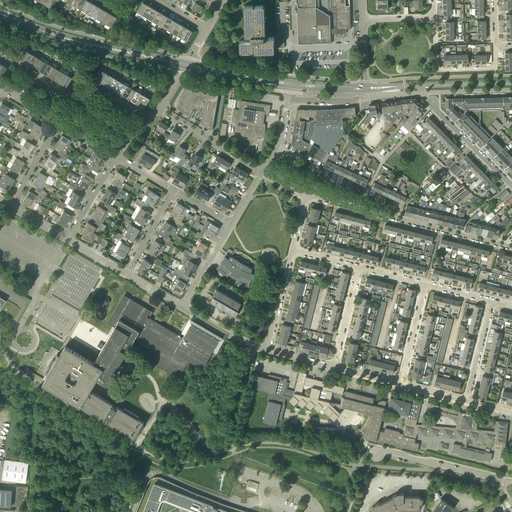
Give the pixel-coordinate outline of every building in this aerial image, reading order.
[(80,0),(76,6),(81,9),(86,0),(80,0)] [(86,0),(81,9),(86,12),(92,2),(87,0),(86,0)] [(195,2),(191,8),(199,13),(203,7),(202,6),(204,3),(197,0),(184,0),(183,3),(187,6),(191,0),(192,1),(193,0),(195,2)] [(316,7),(315,0),(297,0),(297,3),(298,3),(298,8),(298,17),(330,16),(316,7)] [(86,12),(91,15),(97,5),(92,2),(86,12)] [(143,15),(148,5),(143,2),(137,12),(143,15)] [(91,15),(96,18),(102,8),(97,5),(91,15)] [(143,15),(148,18),(153,8),(148,5),(143,15)] [(251,38),(249,38),(249,40),(241,41),(241,51),(254,51),(274,50),(274,48),(284,47),(284,37),(279,37),(278,33),(282,33),(268,33),(269,35),(264,35),(263,5),(245,6),(246,36),(251,36),(251,38)] [(349,6),(345,6),(331,7),(336,7),(336,16),(350,15),(350,6),(349,6)] [(96,18),(101,21),(107,11),(102,8),(96,18)] [(153,8),(148,18),(152,21),(158,11),(153,8)] [(472,9),(472,11),(472,14),(476,14),(476,18),(484,18),(484,8),(475,9),(472,9)] [(101,21),(106,24),(112,14),(107,11),(101,21)] [(157,24),(163,14),(158,11),(152,21),(157,24)] [(112,14),(106,24),(111,27),(117,17),(112,14)] [(162,26),(168,17),(163,14),(157,24),(162,26)] [(330,16),(298,17),(298,35),(298,44),(326,43),(331,43),(330,16)] [(162,26),(167,29),(173,20),(168,17),(162,26)] [(167,29),(172,32),(178,22),(173,20),(167,29)] [(350,20),(336,20),(336,29),(346,29),(351,29),(350,24),(350,20)] [(172,32),(177,35),(183,25),(178,22),(172,32)] [(177,35),(182,38),(188,28),(183,25),(177,35)] [(193,31),(188,28),(182,38),(187,41),(193,31)] [(18,59),(23,62),(28,52),(24,50),(18,59)] [(23,62),(26,64),(32,55),(28,52),(23,62)] [(26,64),(30,66),(36,57),(32,55),(26,64)] [(30,66),(34,69),(40,59),(36,57),(30,66)] [(34,69),(38,71),(44,61),(40,59),(34,69)] [(38,71),(42,73),(48,64),(44,61),(38,71)] [(112,64),(107,63),(106,63),(103,64),(102,64),(99,70),(101,72),(102,70),(103,70),(105,67),(104,67),(105,66),(106,67),(107,67),(108,68),(109,67),(110,68),(110,67),(112,64)] [(42,73),(46,75),(51,66),(48,64),(42,73)] [(46,75),(50,78),(55,68),(51,66),(46,75)] [(50,78),(54,80),(59,70),(55,68),(50,78)] [(58,82),(63,73),(59,70),(54,80),(58,82)] [(101,82),(106,73),(102,70),(101,72),(99,70),(96,75),(98,77),(97,80),(101,82)] [(61,84),(67,75),(63,73),(58,82),(61,84)] [(111,76),(106,73),(101,82),(105,85),(111,76)] [(71,77),(67,75),(61,84),(66,87),(71,77)] [(110,87),(115,78),(111,76),(105,85),(110,87)] [(110,87),(114,90),(119,81),(115,78),(110,87)] [(119,81),(114,90),(118,93),(124,83),(119,81)] [(124,83),(118,93),(123,95),(128,86),(124,83)] [(128,86),(123,95),(127,98),(133,88),(128,86)] [(183,89),(183,88),(172,106),(189,116),(195,106),(196,107),(196,108),(203,109),(201,123),(212,130),(219,93),(206,91),(206,94),(203,93),(204,90),(188,87),(184,86),(183,89)] [(133,88),(127,98),(131,100),(137,91),(133,88)] [(137,91),(131,100),(136,103),(141,94),(137,91)] [(141,94),(136,103),(140,105),(146,96),(141,94)] [(146,96),(140,105),(144,108),(150,99),(146,96)] [(504,109),(504,97),(487,98),(481,98),(464,99),(464,108),(504,107),(504,109)] [(446,99),(446,108),(457,119),(462,114),(459,111),(457,113),(453,108),(453,103),(458,103),(458,106),(463,106),(462,99),(462,98),(446,99)] [(408,108),(407,108),(407,110),(407,111),(408,112),(412,107),(412,106),(417,101),(415,99),(407,100),(408,108)] [(270,105),(240,100),(239,110),(234,109),(232,120),(236,121),(234,132),(241,133),(241,135),(253,137),(254,135),(263,136),(265,124),(263,123),(264,114),(270,115),(270,112),(269,112),(270,105)] [(401,113),(402,111),(401,101),(392,102),(394,122),(401,113)] [(408,112),(409,113),(411,115),(421,104),(417,101),(412,106),(412,107),(408,112)] [(394,122),(392,102),(382,103),(384,115),(388,118),(386,120),(390,122),(381,134),(384,136),(386,133),(390,128),(392,125),(394,122)] [(1,103),(0,105),(0,109),(7,114),(10,108),(1,103)] [(380,110),(377,110),(376,104),(369,105),(370,114),(363,123),(366,125),(373,117),(373,115),(377,114),(377,116),(381,115),(380,110)] [(409,131),(411,129),(418,121),(415,118),(418,114),(419,115),(425,108),(421,104),(411,115),(408,119),(403,124),(402,125),(409,131)] [(341,109),(342,117),(356,115),(355,107),(341,109)] [(4,119),(7,114),(0,109),(0,120),(9,126),(10,123),(5,120),(4,119)] [(317,110),(297,109),(295,119),(316,122),(317,110)] [(329,153),(341,136),(344,132),(342,117),(341,109),(317,110),(316,122),(316,131),(313,137),(311,139),(314,142),(315,143),(319,146),(320,147),(323,149),(328,152),(329,153)] [(23,116),(17,112),(14,118),(20,121),(23,116)] [(490,138),(465,114),(458,120),(462,124),(483,145),(490,138)] [(422,132),(433,122),(429,118),(424,122),(423,121),(419,125),(423,129),(421,131),(422,133),(422,132)] [(316,122),(295,119),(293,133),(313,137),(316,131),(316,122)] [(501,126),(502,125),(496,119),(491,124),(497,130),(501,126)] [(0,125),(1,126),(2,125),(7,129),(9,126),(0,120),(0,125)] [(30,127),(33,129),(41,134),(44,128),(33,122),(30,126),(30,127)] [(161,137),(162,138),(161,140),(163,141),(164,139),(167,134),(164,132),(168,126),(160,122),(156,130),(159,132),(160,131),(163,133),(161,137)] [(432,131),(437,126),(433,122),(422,132),(424,134),(426,132),(427,133),(430,129),(432,131)] [(490,124),(488,127),(494,133),(496,131),(490,124)] [(431,137),(429,139),(430,141),(441,130),(437,126),(432,131),(434,132),(430,136),(431,137)] [(38,139),(41,134),(33,129),(30,134),(28,133),(28,134),(22,130),(21,133),(31,139),(33,136),(38,139)] [(170,135),(167,134),(164,139),(168,141),(169,138),(176,141),(180,134),(173,130),(170,135)] [(439,137),(440,139),(445,134),(441,130),(430,141),(433,143),(439,137)] [(24,140),(26,140),(23,146),(31,151),(34,145),(29,142),(31,139),(21,133),(19,135),(25,139),(24,140)] [(311,139),(313,137),(293,133),(291,144),(304,152),(307,147),(311,139)] [(389,136),(386,133),(384,136),(378,144),(381,146),(387,138),(389,136)] [(440,139),(434,145),(438,149),(449,138),(445,134),(440,139)] [(72,141),(69,139),(69,138),(69,139),(66,137),(65,137),(62,135),(58,140),(69,146),(72,141)] [(484,146),(488,150),(496,141),(493,137),(484,146)] [(449,138),(438,149),(442,152),(444,150),(443,149),(446,145),(448,147),(453,142),(449,138)] [(311,139),(307,147),(304,152),(305,152),(307,153),(307,154),(308,154),(313,157),(314,157),(323,162),(327,152),(323,149),(320,147),(319,146),(318,147),(313,144),(314,142),(311,139)] [(55,146),(60,149),(58,153),(67,158),(69,156),(66,154),(67,153),(66,152),(69,147),(69,146),(58,140),(55,146)] [(500,145),(496,141),(488,150),(491,153),(500,145)] [(446,157),(457,146),(453,142),(448,147),(450,149),(446,152),(447,153),(445,155),(446,157)] [(145,164),(150,157),(152,152),(146,148),(146,147),(143,145),(139,151),(144,153),(140,161),(145,164)] [(503,148),(500,145),(491,153),(495,156),(494,157),(495,157),(503,148)] [(28,156),(31,151),(23,146),(20,151),(18,150),(18,151),(12,147),(11,150),(21,156),(23,153),(28,156)] [(168,156),(170,157),(174,159),(175,156),(180,159),(177,163),(180,165),(184,160),(187,155),(183,153),(186,149),(180,146),(178,149),(177,149),(175,154),(170,152),(168,156)] [(451,157),(455,154),(456,155),(461,150),(457,146),(446,157),(448,158),(450,156),(451,157)] [(507,152),(503,148),(495,157),(498,160),(507,152)] [(329,169),(336,155),(334,154),(333,156),(327,153),(328,152),(323,149),(327,152),(323,162),(325,163),(324,166),(329,169)] [(14,156),(16,157),(13,163),(21,168),(24,162),(19,159),(21,156),(11,150),(9,152),(15,156),(14,156)] [(90,159),(100,165),(104,159),(98,156),(99,154),(94,151),(90,159)] [(510,155),(507,152),(498,160),(502,164),(510,155)] [(58,153),(56,156),(51,153),(48,159),(55,163),(59,166),(61,163),(60,163),(62,158),(66,161),(67,158),(58,153)] [(196,167),(198,164),(199,164),(200,162),(200,161),(199,160),(201,157),(201,155),(199,154),(198,155),(196,154),(194,158),(192,157),(190,160),(187,158),(180,165),(188,170),(190,166),(195,168),(196,167)] [(220,166),(224,159),(218,155),(214,162),(220,166)] [(334,171),(337,165),(340,160),(337,159),(338,156),(336,155),(329,169),(334,171)] [(345,176),(348,170),(345,169),(349,161),(349,162),(351,157),(348,155),(346,160),(340,174),(345,176)] [(448,169),(455,175),(462,168),(470,159),(466,155),(461,160),(463,162),(458,167),(455,163),(448,169)] [(511,160),(511,156),(510,155),(502,164),(505,167),(511,160)] [(150,157),(145,164),(151,168),(156,160),(150,157)] [(44,165),(49,168),(47,171),(57,177),(58,174),(53,171),(53,170),(52,169),(55,163),(48,159),(44,165)] [(97,171),(100,165),(90,159),(87,164),(85,165),(82,163),(80,166),(90,171),(92,168),(97,171)] [(230,163),(224,159),(220,166),(227,169),(230,163)] [(340,166),(337,165),(334,171),(340,174),(346,160),(343,159),(340,166)] [(474,163),(470,159),(462,168),(464,170),(468,167),(469,168),(474,163)] [(452,160),(445,166),(447,168),(454,162),(452,160)] [(0,166),(1,167),(12,173),(13,170),(18,173),(21,168),(13,163),(10,168),(8,167),(8,168),(0,163),(0,166)] [(353,163),(350,171),(348,170),(345,176),(350,179),(353,172),(355,168),(356,165),(353,163)] [(474,163),(469,168),(471,170),(467,174),(468,175),(466,177),(467,178),(470,176),(473,172),(478,168),(474,163)] [(83,171),(79,177),(90,184),(93,178),(88,175),(90,171),(80,166),(79,168),(83,171)] [(236,180),(236,179),(242,170),(236,166),(232,173),(231,174),(228,172),(225,177),(225,178),(228,180),(230,176),(236,180)] [(0,169),(6,174),(3,180),(11,185),(15,179),(10,176),(12,173),(1,167),(0,168),(0,169)] [(177,168),(173,173),(176,175),(173,180),(178,183),(183,175),(178,172),(179,170),(177,168)] [(364,168),(361,176),(358,175),(355,181),(360,183),(365,173),(367,170),(364,168)] [(473,172),(477,177),(482,172),(478,168),(473,172)] [(242,170),(236,179),(243,183),(248,173),(242,170)] [(54,181),(55,179),(57,177),(47,171),(45,175),(40,172),(36,178),(44,182),(49,185),(52,180),(54,181)] [(118,172),(114,177),(123,182),(126,177),(118,172)] [(355,181),(358,175),(353,172),(350,179),(355,181)] [(475,181),(469,187),(473,189),(475,187),(478,184),(486,176),(482,172),(477,177),(479,178),(475,182),(475,181)] [(365,173),(360,183),(366,186),(370,176),(365,173)] [(380,176),(379,179),(377,183),(375,183),(372,189),(377,191),(384,176),(381,174),(380,176)] [(183,175),(178,183),(183,186),(186,181),(189,182),(192,177),(189,175),(188,178),(183,175)] [(382,194),(385,187),(388,181),(385,180),(386,176),(384,176),(377,191),(382,194)] [(486,176),(478,184),(480,187),(484,183),(485,185),(490,180),(486,176)] [(0,185),(8,190),(11,185),(3,180),(0,177),(0,185)] [(81,191),(83,188),(86,189),(90,184),(79,177),(75,184),(77,185),(75,188),(81,191)] [(116,185),(115,188),(125,195),(127,192),(121,189),(121,188),(120,187),(123,182),(114,177),(111,182),(116,185)] [(202,196),(206,189),(208,186),(202,182),(204,179),(201,177),(198,183),(200,185),(196,193),(202,196)] [(41,188),(44,182),(36,178),(33,183),(41,188)] [(422,187),(424,188),(432,182),(428,178),(425,181),(422,187)] [(437,180),(429,188),(432,191),(440,184),(437,180)] [(487,191),(489,189),(494,184),(490,180),(485,185),(483,187),(487,191)] [(452,197),(465,187),(462,184),(449,194),(452,197)] [(499,188),(494,184),(489,189),(494,193),(499,188)] [(208,200),(213,192),(215,189),(211,187),(208,191),(206,189),(202,196),(208,200)] [(385,187),(382,194),(388,196),(391,190),(385,187)] [(406,197),(405,197),(407,193),(404,192),(406,188),(404,187),(401,194),(401,195),(398,201),(403,203),(406,197)] [(452,197),(452,198),(454,201),(460,196),(468,190),(465,187),(452,197)] [(116,201),(119,195),(124,197),(125,195),(115,188),(113,188),(112,191),(108,188),(105,194),(113,199),(116,201)] [(237,192),(231,188),(228,193),(234,196),(237,192)] [(394,188),(393,191),(391,190),(388,196),(393,199),(397,190),(397,189),(394,188)] [(508,191),(506,189),(498,196),(500,198),(508,191)] [(36,190),(33,194),(29,191),(25,196),(36,203),(38,204),(42,197),(44,198),(45,196),(40,192),(36,190)] [(145,195),(148,197),(157,202),(160,196),(148,190),(145,195)] [(401,195),(401,194),(398,193),(399,191),(397,190),(393,199),(398,201),(401,195)] [(468,190),(460,196),(462,199),(470,193),(468,190)] [(69,197),(71,198),(79,202),(82,197),(72,191),(69,197)] [(508,191),(500,198),(502,201),(510,194),(508,191)] [(463,204),(473,196),(471,193),(470,193),(462,199),(460,201),(461,202),(462,202),(463,204)] [(113,199),(105,194),(101,199),(110,204),(113,199)] [(438,195),(434,198),(430,202),(429,206),(428,211),(426,210),(423,219),(428,220),(433,203),(438,199),(440,197),(438,195)] [(22,202),(33,208),(36,203),(25,196),(22,202)] [(157,202),(148,197),(145,202),(143,201),(143,202),(138,198),(136,201),(147,207),(149,204),(153,207),(157,202)] [(214,203),(220,207),(224,200),(218,197),(214,203)] [(75,208),(79,202),(71,198),(68,204),(75,208)] [(423,219),(426,210),(428,203),(426,202),(429,200),(428,198),(424,201),(423,201),(418,218),(423,219)] [(433,203),(428,220),(432,221),(437,204),(439,202),(440,202),(438,199),(433,203)] [(230,204),(224,200),(220,207),(226,211),(230,204)] [(409,206),(407,205),(404,214),(409,215),(412,206),(413,203),(414,204),(415,201),(412,200),(411,202),(410,202),(409,206)] [(418,218),(423,201),(420,200),(418,208),(417,208),(416,208),(414,217),(418,218)] [(134,211),(138,214),(147,219),(150,213),(145,210),(147,207),(136,201),(135,203),(138,205),(134,211)] [(442,205),(443,204),(439,202),(437,204),(432,221),(437,223),(442,205)] [(174,208),(181,213),(195,221),(198,215),(196,214),(194,217),(186,212),(188,209),(177,203),(174,208)] [(437,223),(442,224),(445,211),(446,206),(443,204),(442,205),(437,223)] [(95,211),(103,216),(107,211),(98,205),(95,211)] [(416,205),(415,207),(412,206),(409,215),(414,217),(416,208),(417,208),(417,205),(416,205)] [(446,225),(451,226),(454,214),(455,210),(454,208),(454,207),(454,206),(451,208),(450,210),(446,225)] [(466,220),(463,219),(465,213),(466,210),(467,210),(469,209),(467,206),(461,209),(461,211),(456,227),(461,229),(466,220)] [(312,207),(310,214),(319,216),(321,210),(312,207)] [(181,213),(174,208),(171,214),(178,218),(181,213)] [(442,224),(446,225),(450,210),(449,212),(445,211),(442,224)] [(60,217),(67,221),(71,216),(63,211),(60,217)] [(103,216),(95,211),(91,216),(100,221),(103,216)] [(457,214),(454,214),(451,226),(456,227),(461,211),(458,211),(457,214)] [(479,216),(477,213),(476,213),(468,219),(468,220),(466,220),(461,229),(470,231),(473,222),(479,216)] [(144,224),(147,219),(138,214),(135,219),(144,224)] [(319,216),(310,214),(309,220),(317,222),(319,216)] [(470,231),(475,232),(479,223),(486,217),(483,214),(479,216),(473,222),(470,231)] [(487,215),(486,217),(479,223),(475,232),(481,234),(484,225),(491,219),(487,215)] [(64,227),(67,221),(60,217),(57,222),(64,227)] [(130,224),(132,221),(126,218),(124,217),(123,219),(125,220),(129,223),(125,229),(137,236),(140,230),(132,226),(132,225),(130,224)] [(503,227),(502,226),(505,223),(508,227),(511,223),(511,217),(509,220),(507,217),(501,223),(495,228),(492,236),(497,238),(500,231),(502,232),(503,227)] [(170,219),(168,222),(166,221),(163,227),(170,232),(174,234),(178,228),(174,226),(174,225),(181,229),(183,226),(176,222),(170,219)] [(176,222),(183,226),(188,230),(190,227),(184,224),(177,219),(176,222)] [(365,219),(364,226),(363,226),(363,229),(369,230),(369,227),(370,227),(371,221),(365,219)] [(481,234),(486,235),(490,226),(495,221),(493,219),(492,220),(491,219),(484,225),(481,234)] [(490,226),(486,235),(492,236),(495,228),(501,223),(499,220),(494,224),(495,225),(493,227),(490,226)] [(85,228),(93,233),(96,228),(98,228),(104,231),(105,228),(100,225),(95,222),(93,225),(88,222),(85,228)] [(209,222),(206,227),(216,233),(219,227),(216,226),(214,224),(209,222)] [(308,224),(306,231),(315,233),(317,224),(311,223),(311,225),(308,224)] [(213,239),(216,233),(206,227),(204,226),(200,232),(197,231),(196,234),(201,237),(204,233),(213,239)] [(171,238),(168,236),(170,232),(163,227),(160,233),(165,236),(162,239),(172,245),(173,242),(170,240),(171,238)] [(96,235),(93,233),(85,228),(81,233),(84,235),(83,238),(91,243),(96,235)] [(137,236),(125,229),(121,235),(118,232),(116,235),(122,238),(126,241),(128,238),(134,241),(137,236)] [(315,233),(306,231),(304,237),(313,239),(315,233)] [(197,240),(200,242),(197,247),(205,252),(208,246),(202,242),(202,241),(200,239),(201,237),(196,234),(194,236),(198,238),(197,240)] [(427,235),(426,242),(430,243),(429,249),(428,252),(425,251),(424,254),(431,256),(434,244),(432,243),(433,237),(427,235)] [(312,245),(312,242),(315,243),(316,242),(316,241),(315,240),(313,239),(304,237),(303,243),(312,245)] [(155,240),(152,246),(159,250),(163,252),(167,245),(170,247),(172,245),(162,239),(160,243),(155,240)] [(448,240),(446,247),(445,250),(451,251),(454,242),(448,240)] [(118,247),(127,253),(130,247),(121,242),(118,247)] [(460,243),(454,242),(451,251),(451,252),(457,253),(458,250),(460,243)] [(326,251),(332,252),(334,246),(327,244),(326,251)] [(466,245),(464,251),(463,254),(469,255),(470,253),(472,246),(466,245)] [(159,250),(152,246),(149,251),(156,256),(159,250)] [(205,252),(197,247),(195,246),(191,253),(186,250),(185,252),(196,259),(197,260),(199,256),(202,257),(205,252)] [(332,252),(338,254),(340,247),(334,246),(332,252)] [(120,260),(122,257),(124,258),(127,253),(118,247),(115,253),(113,252),(111,255),(120,260)] [(338,254),(345,256),(347,249),(340,247),(338,254)] [(477,248),(476,254),(475,257),(481,259),(482,256),(483,249),(477,248)] [(345,256),(351,257),(353,251),(347,249),(345,256)] [(351,257),(358,259),(360,252),(353,251),(351,257)] [(180,262),(183,264),(194,270),(197,265),(194,263),(196,259),(185,252),(183,255),(184,256),(180,262)] [(358,259),(364,260),(366,254),(360,252),(358,259)] [(364,260),(371,262),(373,256),(366,254),(364,260)] [(504,254),(502,261),(501,264),(507,266),(508,262),(510,256),(504,254)] [(251,270),(253,271),(253,270),(252,270),(252,269),(248,266),(239,262),(235,259),(229,256),(227,258),(225,256),(221,261),(222,262),(216,269),(219,271),(217,272),(223,277),(225,275),(227,277),(230,274),(233,275),(233,276),(233,277),(234,277),(235,277),(238,278),(236,283),(239,284),(238,286),(245,288),(246,286),(249,287),(251,279),(253,280),(255,274),(250,272),(251,270)] [(373,256),(371,262),(377,264),(379,257),(373,256)] [(144,259),(141,264),(149,269),(152,263),(153,264),(154,263),(166,270),(167,267),(161,264),(155,260),(150,257),(148,261),(144,259)] [(385,264),(392,265),(393,259),(387,257),(385,264)] [(393,259),(392,265),(398,267),(400,260),(393,259)] [(400,260),(398,267),(405,268),(406,262),(400,260)] [(299,268),(303,269),(302,271),(305,272),(305,270),(307,263),(301,261),(299,268)] [(406,262),(405,268),(411,270),(413,264),(406,262)] [(428,267),(429,265),(426,264),(420,262),(419,265),(418,272),(424,273),(426,267),(428,267)] [(307,263),(305,270),(312,272),(314,264),(307,263)] [(149,269),(141,264),(138,270),(145,274),(149,269)] [(191,276),(194,270),(183,264),(180,269),(178,268),(177,269),(175,268),(174,271),(183,277),(185,273),(191,276)] [(314,264),(312,272),(319,273),(320,266),(314,264)] [(418,272),(419,265),(413,264),(411,270),(418,272)] [(320,266),(319,273),(325,275),(327,268),(320,266)] [(432,275),(439,277),(441,270),(434,269),(433,273),(432,275)] [(445,279),(447,272),(441,270),(439,277),(445,279)] [(447,270),(447,272),(445,279),(452,280),(454,272),(447,270)] [(172,274),(176,276),(172,283),(183,289),(186,283),(181,280),(183,277),(174,271),(172,274)] [(342,271),(340,278),(348,280),(350,273),(342,271)] [(460,275),(460,273),(454,272),(452,280),(458,282),(460,275)] [(466,277),(460,275),(458,282),(464,284),(466,277)] [(473,279),(472,278),(466,277),(464,284),(471,285),(473,279)] [(338,281),(340,282),(339,285),(346,286),(348,280),(340,278),(339,278),(338,281)] [(365,285),(372,287),(374,279),(367,278),(365,285)] [(374,279),(372,287),(378,288),(380,281),(374,279)] [(295,281),(294,287),(303,289),(304,283),(295,281)] [(380,281),(378,288),(378,292),(384,293),(385,290),(387,283),(380,281)] [(172,285),(170,289),(180,295),(183,289),(172,283),(171,285),(172,285)] [(393,284),(387,283),(385,290),(392,292),(393,284)] [(484,291),(486,284),(480,283),(478,289),(484,291)] [(493,286),(486,284),(484,291),(491,292),(492,286),(493,286)] [(339,285),(338,288),(336,288),(335,291),(345,293),(346,286),(339,285)] [(493,286),(492,286),(491,292),(497,294),(499,288),(493,286)] [(294,287),(292,293),(301,295),(303,289),(294,287)] [(409,288),(408,292),(407,292),(406,295),(407,295),(414,297),(416,290),(409,288)] [(504,296),(505,289),(499,288),(497,294),(504,296)] [(214,297),(210,302),(235,317),(238,312),(238,311),(237,311),(239,309),(238,308),(241,303),(217,289),(213,294),(214,295),(213,297),(214,297)] [(334,294),(336,294),(335,298),(343,300),(345,293),(335,291),(334,294)] [(292,293),(291,299),(300,301),(301,295),(292,293)] [(405,301),(413,303),(414,297),(407,295),(405,301)] [(438,303),(440,296),(433,295),(432,302),(438,303)] [(47,377),(43,384),(49,388),(50,388),(52,389),(51,389),(52,390),(52,389),(52,390),(53,390),(71,401),(72,401),(72,400),(75,401),(74,402),(73,402),(74,402),(74,403),(81,406),(84,407),(83,408),(103,420),(104,419),(108,421),(108,422),(114,426),(113,428),(127,436),(128,434),(134,438),(136,435),(139,436),(141,432),(139,431),(140,429),(142,430),(144,427),(142,425),(144,422),(138,418),(139,416),(125,408),(124,410),(117,406),(116,409),(115,408),(112,406),(111,406),(113,404),(93,392),(92,392),(90,391),(97,380),(107,386),(119,364),(126,369),(127,366),(129,363),(122,359),(131,345),(166,366),(173,370),(180,374),(184,367),(189,360),(203,368),(215,347),(215,346),(219,340),(191,324),(187,332),(186,332),(183,337),(146,316),(149,309),(128,296),(112,324),(118,327),(108,345),(101,341),(98,346),(104,350),(96,364),(65,346),(61,353),(62,353),(60,356),(57,354),(57,353),(56,356),(56,359),(55,359),(54,360),(53,360),(52,360),(49,366),(49,367),(49,368),(50,368),(50,369),(48,371),(45,373),(46,374),(46,373),(49,375),(47,378),(47,377)] [(445,305),(447,298),(440,296),(438,303),(445,305)] [(361,304),(368,306),(369,299),(362,297),(361,304)] [(451,307),(453,299),(447,298),(445,305),(451,307)] [(291,299),(289,305),(298,308),(300,301),(291,299)] [(460,301),(453,299),(451,307),(458,308),(460,301)] [(403,308),(411,310),(413,303),(405,301),(403,308)] [(334,304),(333,307),(332,306),(331,310),(332,310),(340,312),(341,305),(334,304)] [(366,312),(368,306),(361,304),(359,310),(366,312)] [(289,305),(288,311),(297,314),(298,308),(289,305)] [(473,312),(481,313),(482,307),(475,305),(473,312)] [(409,316),(411,310),(403,308),(402,314),(409,316)] [(338,319),(340,312),(332,310),(331,317),(338,319)] [(369,313),(366,312),(359,310),(357,317),(365,319),(368,319),(369,313)] [(297,314),(288,311),(286,318),(295,320),(297,314)] [(498,319),(505,320),(506,313),(500,311),(498,319)] [(481,313),(473,312),(472,318),(479,320),(481,313)] [(429,314),(427,321),(434,322),(436,316),(429,314)] [(331,317),(330,320),(328,319),(327,323),(329,323),(336,325),(338,319),(331,317)] [(365,319),(357,317),(356,323),(363,325),(365,319)] [(477,327),(479,320),(472,318),(470,325),(477,327)] [(399,327),(406,329),(408,322),(400,320),(399,327)] [(434,322),(427,321),(425,327),(432,329),(434,322)] [(335,332),(336,325),(329,323),(327,330),(335,332)] [(354,330),(361,332),(363,325),(356,323),(354,330)] [(282,324),(281,330),(290,332),(291,326),(282,324)] [(458,332),(467,334),(468,330),(462,329),(463,325),(460,325),(458,332)] [(476,333),(477,327),(470,325),(468,331),(476,333)] [(395,333),(397,333),(404,335),(406,329),(399,327),(397,326),(395,333)] [(432,329),(425,327),(424,334),(431,336),(432,329)] [(290,332),(281,330),(279,336),(288,338),(290,332)] [(360,338),(361,332),(354,330),(352,337),(360,338)] [(495,331),(493,337),(501,339),(502,333),(495,331)] [(467,337),(465,344),(473,346),(474,339),(471,338),(472,335),(467,334),(458,332),(456,341),(458,342),(459,339),(460,335),(467,337)] [(396,337),(395,340),(403,342),(404,335),(397,333),(396,337)] [(431,336),(424,334),(422,340),(429,342),(431,336)] [(287,345),(288,338),(279,336),(278,342),(287,345)] [(493,337),(492,344),(499,346),(501,339),(493,337)] [(401,349),(403,342),(395,340),(394,347),(401,349)] [(429,342),(422,340),(420,347),(428,349),(429,342)] [(301,351),(308,352),(310,344),(304,342),(301,351)] [(350,342),(348,348),(357,350),(358,344),(350,342)] [(314,354),(316,345),(310,344),(308,352),(314,354)] [(471,352),(473,346),(465,344),(464,350),(471,352)] [(497,352),(499,346),(492,344),(490,351),(497,352)] [(320,355),(322,347),(316,345),(314,354),(320,355)] [(328,348),(322,347),(320,355),(326,357),(328,348)] [(428,349),(420,347),(419,353),(426,355),(428,349)] [(357,350),(348,348),(347,354),(355,357),(357,350)] [(469,359),(471,352),(464,350),(462,357),(469,359)] [(496,359),(497,352),(490,351),(488,357),(496,359)] [(354,363),(355,357),(347,354),(345,361),(354,363)] [(376,360),(374,369),(380,371),(383,362),(380,361),(381,357),(380,356),(381,354),(378,354),(376,360)] [(468,365),(469,359),(462,357),(460,363),(468,365)] [(494,365),(496,359),(488,357),(487,364),(494,365)] [(435,361),(426,358),(425,362),(430,363),(431,364),(431,367),(433,367),(435,361)] [(374,369),(376,360),(370,359),(368,367),(374,369)] [(416,359),(415,365),(423,367),(425,361),(416,359)] [(383,362),(380,371),(387,372),(389,363),(383,362)] [(393,374),(395,365),(389,363),(387,372),(393,374)] [(492,372),(494,365),(487,364),(485,370),(492,372)] [(423,367),(415,365),(413,371),(422,373),(423,367)] [(287,382),(287,379),(269,374),(268,378),(257,375),(254,388),(269,392),(267,400),(268,400),(263,422),(276,425),(277,419),(281,420),(285,404),(284,404),(285,398),(289,399),(294,404),(294,405),(297,401),(302,406),(302,407),(306,403),(311,408),(310,409),(314,405),(319,410),(318,411),(319,411),(322,408),(329,414),(328,415),(334,420),(341,413),(339,412),(341,406),(370,413),(370,415),(373,415),(375,404),(375,405),(372,404),(374,398),(346,391),(342,404),(330,401),(333,392),(343,395),(345,387),(334,385),(335,384),(306,377),(307,373),(298,371),(298,372),(299,372),(295,391),(287,389),(288,382),(287,382)] [(420,380),(422,373),(413,371),(411,377),(420,380)] [(40,383),(43,378),(32,372),(30,376),(40,383)] [(441,386),(443,377),(436,376),(434,384),(441,386)] [(483,376),(481,382),(490,384),(491,378),(483,376)] [(441,386),(447,387),(449,379),(443,377),(441,386)] [(449,379),(447,387),(453,389),(455,380),(449,379)] [(461,382),(455,380),(453,389),(459,391),(461,382)] [(490,384),(481,382),(479,388),(488,390),(490,384)] [(487,396),(488,390),(479,388),(478,394),(487,396)] [(507,401),(510,392),(503,390),(501,399),(507,401)] [(490,461),(490,462),(497,464),(499,455),(497,455),(497,452),(493,451),(492,454),(489,453),(490,448),(486,447),(485,452),(466,447),(468,438),(485,442),(485,441),(493,442),(496,443),(496,447),(505,448),(508,422),(496,421),(496,419),(495,419),(494,431),(477,429),(478,417),(472,417),(472,413),(459,412),(460,411),(461,411),(428,402),(428,408),(430,409),(429,410),(433,411),(432,413),(445,416),(448,417),(452,419),(454,420),(454,421),(454,420),(457,421),(456,427),(416,424),(422,401),(392,393),(387,409),(408,415),(403,433),(403,435),(404,433),(412,435),(416,436),(416,434),(417,434),(429,437),(430,435),(437,437),(438,437),(438,435),(443,436),(455,439),(455,437),(463,439),(464,437),(466,438),(464,447),(461,446),(453,444),(451,451),(452,451),(459,453),(458,454),(458,455),(458,454),(472,458),(473,458),(476,459),(475,459),(476,459),(483,460),(483,461),(483,459),(490,461)] [(415,442),(417,434),(416,434),(416,436),(412,435),(404,433),(403,435),(403,433),(400,432),(400,431),(385,428),(384,432),(379,430),(386,401),(387,401),(384,400),(383,400),(382,400),(381,400),(380,401),(379,401),(378,402),(377,403),(377,405),(376,405),(375,405),(376,404),(375,404),(373,415),(370,415),(369,417),(368,418),(368,419),(368,420),(367,421),(366,423),(366,424),(365,425),(365,426),(364,427),(363,428),(362,429),(361,430),(365,433),(362,436),(362,437),(362,436),(418,450),(419,443),(415,442)] [(4,459),(1,479),(25,483),(28,462),(4,459)] [(249,480),(246,487),(256,491),(258,484),(249,480)] [(227,511),(218,509),(218,510),(212,508),(213,507),(154,484),(142,511),(227,511)] [(0,506),(10,507),(11,489),(0,488),(0,506)] [(393,497),(384,501),(380,503),(379,502),(375,504),(375,505),(374,506),(379,511),(396,511),(401,510),(400,509),(403,509),(420,509),(420,504),(422,504),(424,498),(420,497),(420,496),(404,496),(404,493),(400,493),(400,494),(397,494),(397,493),(393,495),(393,497)] [(449,511),(453,507),(441,498),(430,511),(449,511)]
